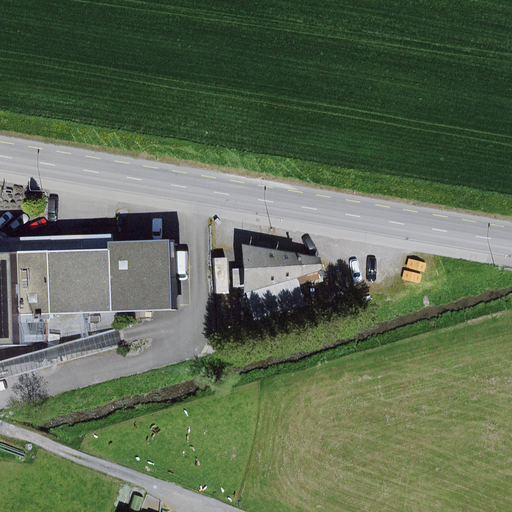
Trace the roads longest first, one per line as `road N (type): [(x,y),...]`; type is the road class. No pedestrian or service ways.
road 1 (secondary): [(0,155),(511,240)]
road 2 (track): [(0,427),(228,511)]
